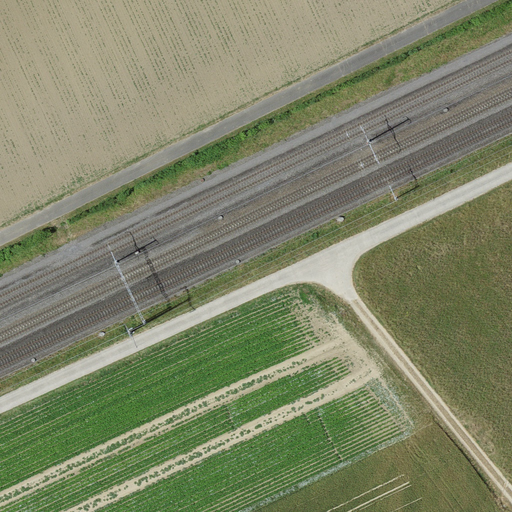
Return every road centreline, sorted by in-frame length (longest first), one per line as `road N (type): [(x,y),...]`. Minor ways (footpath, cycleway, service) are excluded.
road 1 (track): [(0,409),(511,171)]
road 2 (track): [(482,0),(0,240)]
road 3 (track): [(329,258),(343,288),(511,494)]
